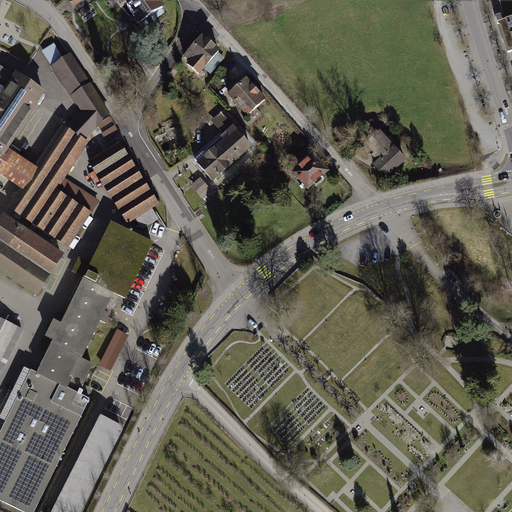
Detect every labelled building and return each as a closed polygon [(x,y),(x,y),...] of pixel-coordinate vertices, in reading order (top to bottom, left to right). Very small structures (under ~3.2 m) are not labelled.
[(157,0),(116,0),(122,8),(129,3),(143,26),(165,12),(157,0)] [(511,0),(498,0),(504,15),(496,18),(507,54),(511,52),(511,0)] [(202,39),(184,59),(190,63),(187,66),(198,76),(218,53),(202,39)] [(44,58),(51,69),(70,56),(63,46),(44,58)] [(66,129),(87,143),(98,130),(110,118),(70,56),(51,69),(80,113),(66,129)] [(0,179),(1,178),(21,191),(36,168),(19,158),(22,153),(14,148),(48,96),(0,67),(0,179)] [(229,98),(246,117),(264,102),(246,82),(229,98)] [(228,142),(200,166),(216,185),(256,151),(225,113),(212,123),(228,142)] [(117,125),(102,132),(106,140),(121,133),(117,125)] [(9,211),(68,251),(100,203),(67,180),(90,145),(87,143),(66,129),(63,127),(36,168),(21,191),(9,211)] [(375,165),(386,178),(405,161),(380,133),(364,147),(378,162),(375,165)] [(109,140),(112,145),(122,139),(119,134),(109,140)] [(90,165),(128,227),(137,221),(143,230),(159,220),(154,211),(160,207),(121,145),(90,165)] [(293,175),(308,192),(330,173),(314,156),(293,175)] [(191,184),(202,198),(211,192),(200,177),(191,184)] [(4,217),(0,223),(0,274),(38,300),(66,258),(4,217)] [(72,276),(85,282),(120,299),(128,303),(155,246),(112,225),(92,266),(80,260),(72,276)] [(54,344),(38,376),(69,392),(73,385),(83,390),(85,386),(89,388),(92,381),(89,379),(95,368),(84,362),(102,326),(107,329),(113,318),(111,317),(120,299),(85,282),(62,327),(55,324),(47,340),(54,344)] [(0,373),(4,375),(25,333),(0,320),(0,373)] [(103,365),(116,368),(126,332),(114,328),(103,365)] [(0,436),(0,504),(16,511),(37,511),(92,402),(84,398),(85,396),(81,394),(80,397),(69,392),(38,376),(32,373),(31,373),(25,370),(0,420),(0,421),(6,424),(0,436)] [(102,418),(55,511),(85,511),(126,430),(102,418)]
